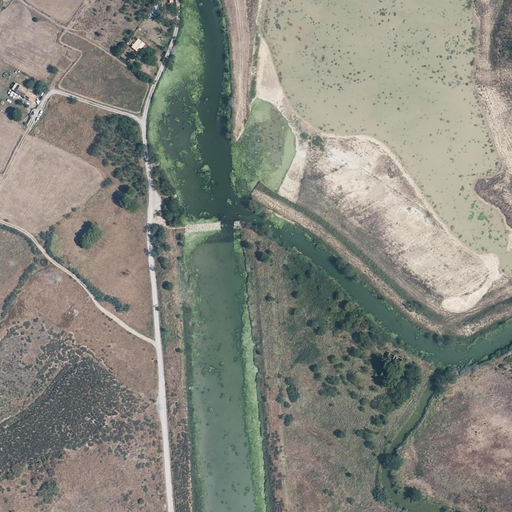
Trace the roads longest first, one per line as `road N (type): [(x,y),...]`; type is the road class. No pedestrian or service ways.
road 1 (track): [(511,292),(457,314),(438,310),(329,219),(272,185),(257,158),(241,0)]
road 2 (track): [(171,511),(143,122)]
road 3 (track): [(0,220),(28,234),(127,328),(159,345)]
road 4 (track): [(143,122),(172,45),(178,0)]
road 5 (track): [(143,122),(56,92),(36,119)]
